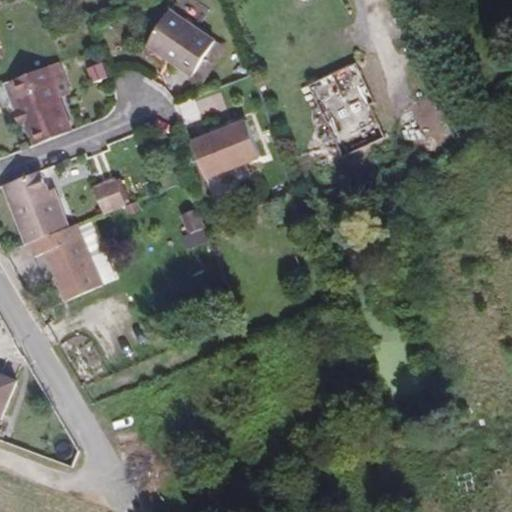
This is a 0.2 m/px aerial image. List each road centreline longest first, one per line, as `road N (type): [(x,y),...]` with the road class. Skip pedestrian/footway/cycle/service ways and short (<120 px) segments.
road 1 (residential): [(0,281),(122,497)]
road 2 (residential): [(0,172),(132,120),(149,102)]
road 3 (residential): [(0,456),(122,497)]
